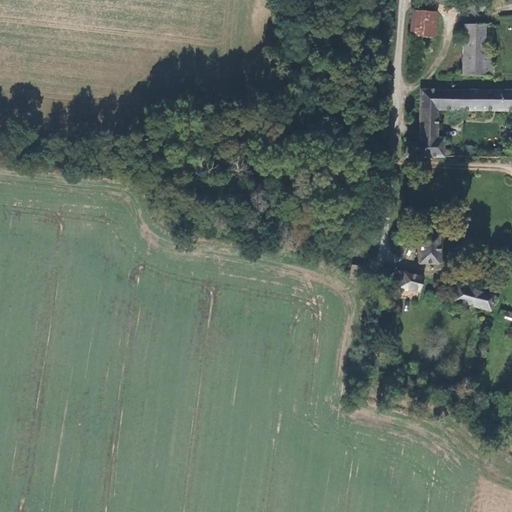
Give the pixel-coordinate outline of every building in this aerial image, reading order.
[(435,38),(437,12),(411,9),(409,35),(435,38)] [(462,24),(460,76),(492,77),(493,60),(484,60),(485,25),(462,24)] [(511,89),(420,89),(419,144),(436,143),(437,111),(511,112),(511,89)] [(404,157),(443,157),(443,145),(442,143),(436,143),(419,144),(404,144),(404,157)] [(418,235),(417,264),(438,265),(439,236),(418,235)] [(368,268),(352,265),(350,278),(366,281),(368,268)] [(405,272),(401,285),(420,291),(424,277),(405,272)] [(493,312),(497,296),(457,285),(452,301),(493,312)]
